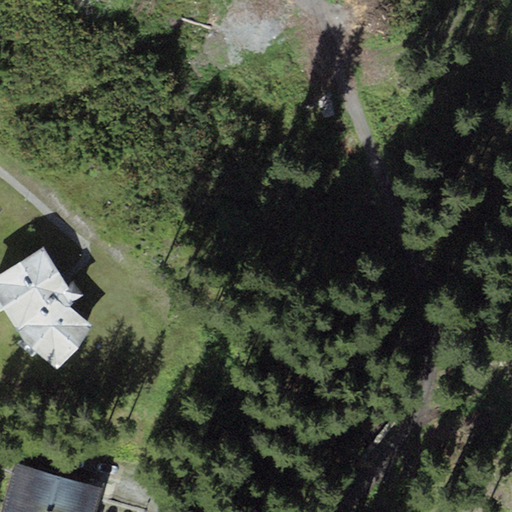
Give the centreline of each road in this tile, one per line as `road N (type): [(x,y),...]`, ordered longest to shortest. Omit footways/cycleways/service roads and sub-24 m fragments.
road 1 (track): [(314,0),(417,311),(422,382)]
road 2 (track): [(422,382),(384,462),(346,511)]
